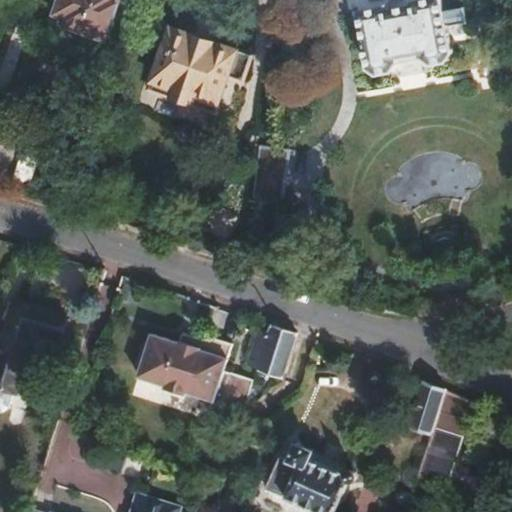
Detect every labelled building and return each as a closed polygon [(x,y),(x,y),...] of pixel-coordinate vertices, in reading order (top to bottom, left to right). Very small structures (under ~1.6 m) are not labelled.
[(62,24),(105,38),(118,0),(60,0),(55,14),(65,17),(62,24)] [(452,54),(448,29),(467,25),(464,9),(445,12),(441,0),(421,0),(411,2),(408,0),(390,0),(390,2),(389,6),(358,11),(368,69),(376,75),(391,73),(398,62),(422,59),(431,66),(445,64),(452,54)] [(317,54),(312,23),(294,26),(298,57),(317,54)] [(242,77),(251,53),(172,24),(150,86),(195,103),(198,94),(218,102),(228,72),(242,77)] [(288,192),(294,142),(262,138),(256,188),(288,192)] [(288,264),(290,240),(276,239),(274,263),(288,264)] [(18,301),(0,360),(0,387),(18,393),(37,332),(59,338),(66,316),(18,301)] [(258,371),(272,325),(263,322),(249,368),(258,371)] [(284,379),(299,334),(287,330),(272,325),(258,371),(284,379)] [(202,351),(205,341),(184,334),(181,344),(202,351)] [(227,372),(235,345),(207,336),(205,341),(202,351),(181,344),(155,335),(151,346),(146,345),(140,365),(144,367),(141,378),(168,386),(169,389),(188,395),(190,393),(217,402),(218,399),(247,408),(250,400),(255,381),(227,372)] [(433,431),(446,389),(428,382),(423,380),(410,423),(433,431)] [(438,474),(447,443),(431,438),(422,469),(438,474)] [(325,511),(335,511),(353,473),(356,475),(358,475),(361,473),(363,471),(363,466),(362,463),(359,461),(355,460),(351,462),(349,464),(348,468),(347,466),(345,463),(297,443),(290,458),(281,455),(267,488),(325,511)] [(179,511),(180,509),(138,496),(133,511),(179,511)]
